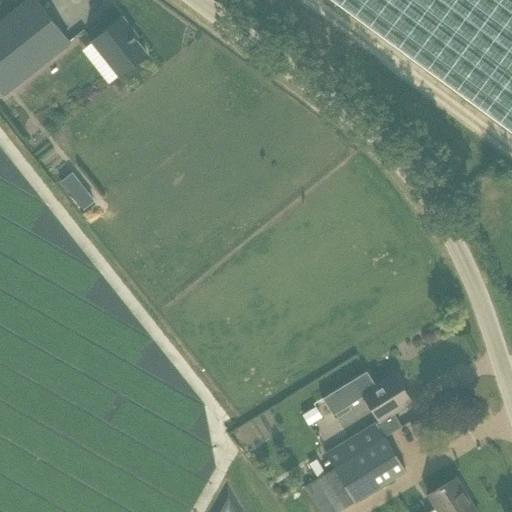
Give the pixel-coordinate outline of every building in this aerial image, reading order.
[(26,0),(0,20),(0,93),(2,96),(70,42),(36,0),(26,0)] [(511,0),(332,0),(511,132),(511,0)] [(122,17),(106,30),(92,41),(120,77),(147,55),(131,34),(133,32),(122,17)] [(94,201),(71,173),(61,181),(84,209),(94,201)] [(364,396),(379,421),(410,402),(394,375),(376,387),(366,371),(322,399),(332,415),(364,396)] [(334,470),(385,439),(375,423),(324,454),(334,470)] [(405,473),(385,439),(334,470),(355,504),(405,473)] [(435,507),(427,511),(475,511),(455,478),(438,489),(427,495),(435,507)]
